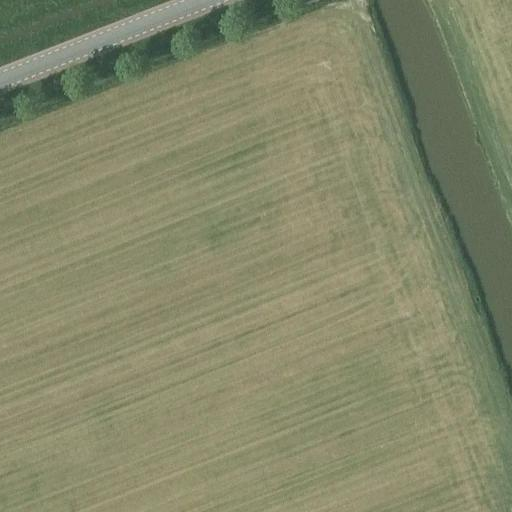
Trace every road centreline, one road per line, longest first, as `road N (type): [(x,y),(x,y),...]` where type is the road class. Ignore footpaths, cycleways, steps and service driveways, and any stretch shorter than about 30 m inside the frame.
road 1 (tertiary): [(0,80),(205,0)]
road 2 (track): [(511,170),(441,0)]
